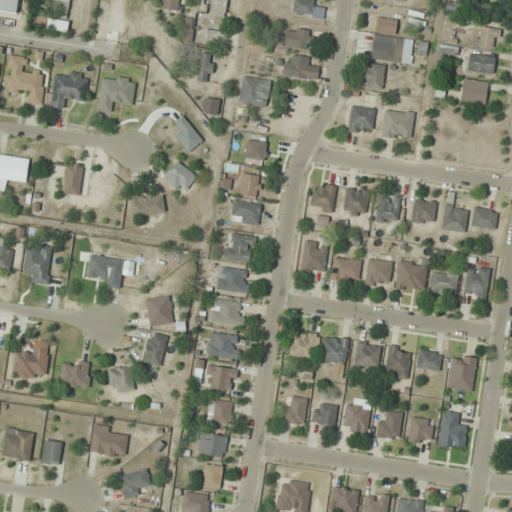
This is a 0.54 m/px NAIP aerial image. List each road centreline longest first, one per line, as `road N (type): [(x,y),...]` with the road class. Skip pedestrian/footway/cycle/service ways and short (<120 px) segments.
road 1 (residential): [(348,0),(334,99),(303,152),(241,511)]
road 2 (residential): [(253,449),(511,488)]
road 3 (residential): [(475,511),(511,268)]
road 4 (residential): [(279,298),(502,333)]
road 5 (residential): [(303,152),(511,187)]
road 6 (residential): [(137,149),(0,128)]
